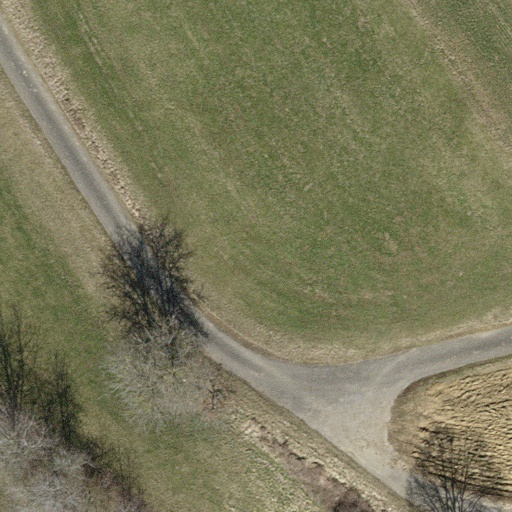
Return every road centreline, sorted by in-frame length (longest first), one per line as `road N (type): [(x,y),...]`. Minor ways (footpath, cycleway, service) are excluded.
road 1 (unclassified): [(0,32),(149,267),(232,353),(336,416),(428,507),(447,511)]
road 2 (track): [(511,339),(401,369),(336,416)]
